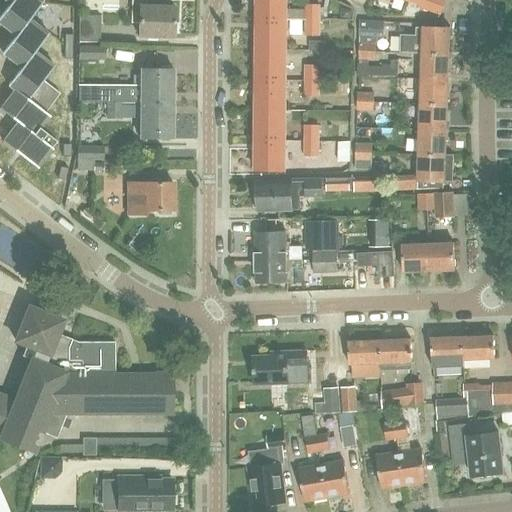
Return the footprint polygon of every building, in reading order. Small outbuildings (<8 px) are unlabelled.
[(37,169),(52,149),(57,143),(39,130),(49,116),(45,113),(60,94),(43,81),(54,67),(35,52),(49,34),(30,20),(44,0),(4,0),(10,4),(0,17),(0,24),(16,36),(3,54),(21,69),(8,86),(15,91),(1,110),(18,124),(3,143),(37,169)] [(175,7),(146,7),(146,0),(132,0),(131,23),(139,24),(138,37),(174,38),(175,7)] [(287,9),(287,0),(257,0),(258,19),(287,20),(306,20),(321,20),(322,5),(306,5),(306,9),(287,9)] [(392,0),(391,7),(404,12),(408,1),(408,0),(392,0)] [(404,12),(403,16),(417,17),(421,8),(441,16),(446,0),(408,0),(408,1),(404,12)] [(107,18),(126,19),(126,9),(107,8),(107,18)] [(80,18),(80,43),(100,43),(100,18),(80,18)] [(258,19),(257,50),(287,50),(287,20),(258,19)] [(321,20),(306,20),(305,36),(321,36),(321,20)] [(386,22),(361,20),(359,37),(385,39),(386,22)] [(401,35),(401,53),(423,54),(450,55),(451,29),(417,28),(416,35),(401,35)] [(73,35),(65,34),(65,46),(73,47),(73,35)] [(360,52),(377,53),(377,43),(360,43),(360,52)] [(73,59),(73,47),(65,46),(64,58),(73,59)] [(104,46),(82,46),(82,60),(104,60),(104,46)] [(287,50),(257,50),(257,80),(286,81),(287,50)] [(376,62),(377,53),(360,52),(359,61),(376,62)] [(423,54),(422,80),(449,80),(450,55),(423,54)] [(391,60),(391,65),(383,65),(383,66),(360,66),(360,77),(370,77),(370,76),(398,77),(398,60),(391,60)] [(305,81),(321,81),(321,65),(305,65),(305,81)] [(140,87),(140,104),(173,104),(174,70),(141,70),(140,87)] [(286,81),(257,80),(257,111),(286,111),(286,81)] [(422,80),(421,105),(448,106),(449,80),(422,80)] [(321,81),(305,81),(305,96),(321,96),(321,81)] [(108,87),(108,103),(120,104),(140,104),(140,87),(108,87)] [(358,103),(375,103),(375,94),(359,93),(358,103)] [(120,104),(108,103),(107,118),(120,118),(120,104)] [(375,103),(358,103),(358,112),(375,113),(375,103)] [(173,138),(173,104),(140,104),(140,138),(173,138)] [(421,105),(420,130),(447,131),(448,106),(421,105)] [(286,111),(257,111),(256,141),(286,142),(286,111)] [(304,142),(320,142),(320,126),(305,125),(304,142)] [(420,130),(420,156),(446,157),(446,156),(447,131),(420,130)] [(286,142),(256,141),(256,172),(285,172),(286,142)] [(320,142),(304,142),(304,157),(320,157),(320,142)] [(71,156),(71,144),(63,144),(63,156),(71,156)] [(373,146),(356,146),(356,154),(373,154),(373,146)] [(77,163),(103,163),(103,150),(77,150),(77,163)] [(372,171),(373,154),(356,154),(355,170),(372,171)] [(419,182),(418,191),(433,191),(434,182),(445,182),(446,175),(454,175),(454,157),(454,156),(446,156),(446,157),(420,156),(419,176),(419,182)] [(60,167),(58,179),(66,180),(68,168),(60,167)] [(388,178),(355,179),(355,192),(388,192),(388,178)] [(294,199),(323,198),(323,182),(259,183),(260,196),(256,199),(257,207),(260,210),(260,211),(294,211),(294,199)] [(170,211),(173,211),(172,183),(128,183),(128,197),(129,197),(130,216),(146,216),(146,211),(158,211),(158,215),(170,215),(170,211)] [(434,193),(435,210),(435,218),(456,217),(455,192),(434,193)] [(419,211),(435,210),(434,193),(418,194),(419,211)] [(473,220),(474,198),(459,198),(458,219),(473,220)] [(335,223),(308,223),(309,251),(314,251),(323,251),(334,251),(335,251),(335,223)] [(256,232),(257,263),(303,262),(303,246),(290,246),(290,250),(288,250),(288,231),(256,232)] [(429,245),(430,272),(456,271),(455,244),(429,245)] [(430,272),(429,245),(403,246),(404,273),(430,272)] [(335,251),(334,251),(323,251),(314,251),(314,274),(338,273),(338,251),(335,251)] [(343,252),(343,275),(355,275),(355,252),(343,252)] [(303,268),(303,262),(257,263),(257,285),(294,284),(294,269),(303,268)] [(32,359),(17,396),(11,394),(9,398),(0,394),(0,437),(1,437),(0,440),(36,455),(45,434),(57,439),(67,415),(173,414),(173,375),(156,375),(156,376),(116,376),(116,343),(78,343),(71,340),(69,343),(56,338),(64,320),(29,306),(16,341),(26,345),(22,355),(32,359)] [(464,338),(465,361),(496,360),(495,337),(464,338)] [(432,339),(433,362),(434,369),(465,368),(464,338),(432,339)] [(412,339),(381,341),(382,364),(381,364),(381,371),(414,370),(412,339)] [(382,364),(381,341),(350,342),(350,365),(353,365),(354,378),(381,377),(381,371),(381,364),(382,364)] [(289,367),(309,366),(308,353),(272,354),(272,357),(255,358),(255,384),(289,383),(289,367)] [(471,418),(507,413),(506,383),(494,384),(494,387),(481,387),(481,385),(465,386),(465,398),(469,398),(471,418)] [(409,406),(424,405),(424,384),(409,385),(409,406)] [(343,413),(358,412),(356,386),(341,387),(343,413)] [(342,413),(340,387),(324,389),(326,414),(342,413)] [(392,391),(383,392),(383,409),(394,408),(392,391)] [(453,402),(438,402),(439,420),(454,419),(453,402)] [(396,422),(398,439),(409,438),(407,421),(396,422)] [(387,441),(398,439),(396,422),(385,424),(387,441)] [(341,427),(345,448),(357,446),(354,425),(341,427)] [(500,433),(472,436),(471,425),(447,427),(451,460),(463,459),(468,464),(469,465),(471,465),(473,477),(504,473),(500,433)] [(317,435),(320,452),(331,450),(328,433),(317,435)] [(268,464),(250,467),(253,492),(259,491),(261,507),(287,503),(282,463),(280,463),(279,449),(287,447),(285,435),(269,437),(271,450),(266,451),(268,464)] [(320,452),(317,435),(306,437),(309,454),(320,452)] [(401,453),(405,486),(428,482),(423,450),(401,453)] [(383,489),(405,486),(401,453),(378,456),(383,489)] [(79,487),(94,478),(83,460),(68,470),(79,487)] [(322,465),(328,498),(351,494),(345,461),(322,465)] [(328,498),(322,465),(300,469),(306,502),(328,498)] [(118,477),(118,495),(118,511),(172,510),(172,480),(146,480),(146,477),(118,477)] [(0,511),(9,511),(12,511),(0,484),(0,511)]
